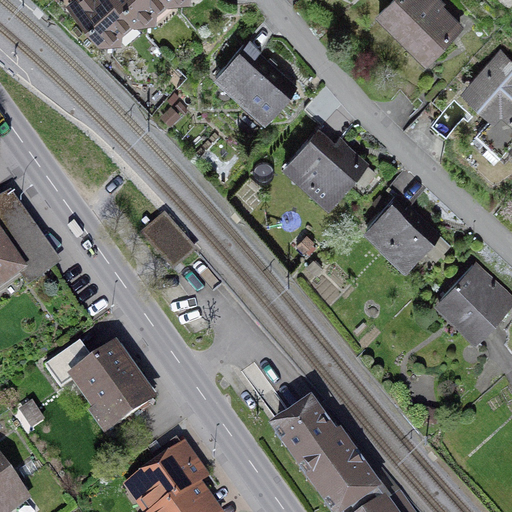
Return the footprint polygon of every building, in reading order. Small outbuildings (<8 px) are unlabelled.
[(105,44),(137,17),(122,0),(73,0),(69,3),(105,44)] [(122,0),(137,17),(142,22),(167,0),(122,0)] [(464,26),(437,0),(387,0),(373,14),(426,65),(464,26)] [(295,93),(241,47),(216,76),(271,121),(295,93)] [(511,59),(499,48),(459,93),(481,113),(488,105),(511,126),(511,59)] [(419,68),(399,89),(412,101),(432,80),(419,68)] [(452,100),(431,123),(447,137),(468,114),(452,100)] [(372,163),(322,124),(286,170),(335,209),(372,163)] [(61,262),(11,193),(0,201),(0,292),(26,273),(33,282),(61,262)] [(439,242),(397,202),(370,230),(411,271),(439,242)] [(193,253),(163,219),(145,235),(175,269),(193,253)] [(511,305),(511,291),(475,259),(437,302),(481,341),(511,305)] [(161,403),(119,344),(70,379),(112,438),(161,403)] [(275,432),(333,511),(345,511),(379,488),(317,402),(275,432)] [(122,485),(140,511),(160,511),(202,485),(211,479),(187,442),(122,485)] [(0,511),(7,511),(28,498),(0,456),(0,511)] [(220,511),(202,485),(160,511),(220,511)] [(396,511),(379,488),(345,511),(396,511)]
